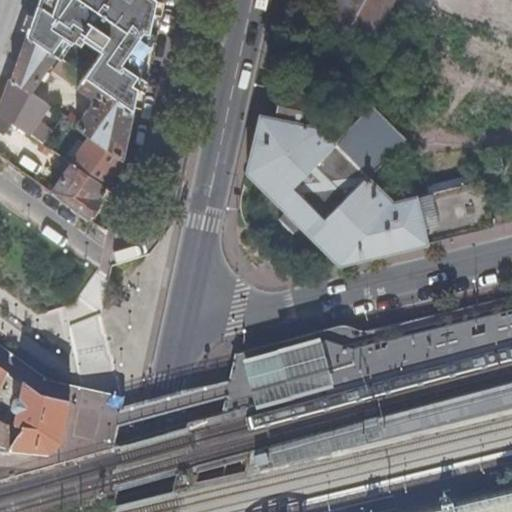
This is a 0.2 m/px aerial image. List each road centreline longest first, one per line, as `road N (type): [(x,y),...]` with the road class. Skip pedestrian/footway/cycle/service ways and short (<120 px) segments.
road 1 (residential): [(0,181),(108,257),(155,228),(170,163),(154,131),(179,0)]
road 2 (residential): [(187,306),(236,317),(511,251)]
road 3 (primary): [(187,306),(253,0)]
road 4 (primary): [(187,306),(142,511)]
